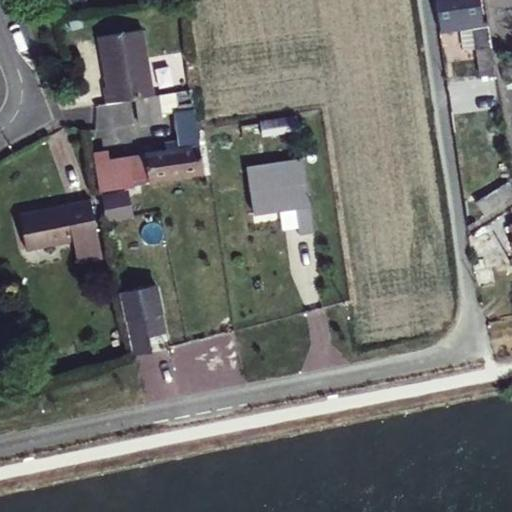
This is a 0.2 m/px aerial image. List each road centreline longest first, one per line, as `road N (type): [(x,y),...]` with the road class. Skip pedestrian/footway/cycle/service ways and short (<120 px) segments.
road 1 (residential): [(0,445),(479,346)]
road 2 (residential): [(479,346),(422,0)]
road 3 (residential): [(0,21),(22,92),(18,111),(0,130)]
